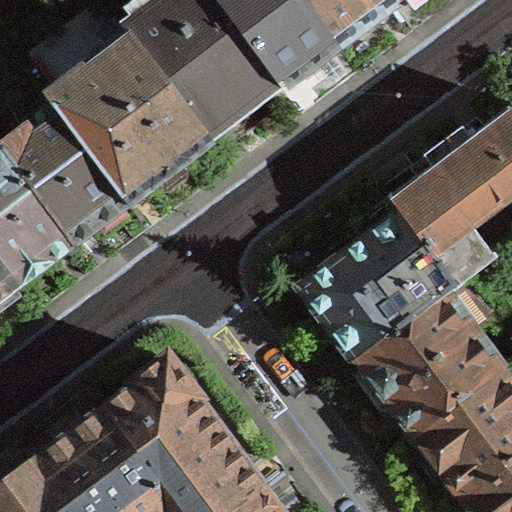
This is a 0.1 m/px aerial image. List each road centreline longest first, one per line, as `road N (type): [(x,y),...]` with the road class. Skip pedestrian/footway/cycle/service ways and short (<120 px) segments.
road 1 (residential): [(511,29),(205,258)]
road 2 (residential): [(393,511),(205,258)]
road 3 (residential): [(205,258),(0,408)]
